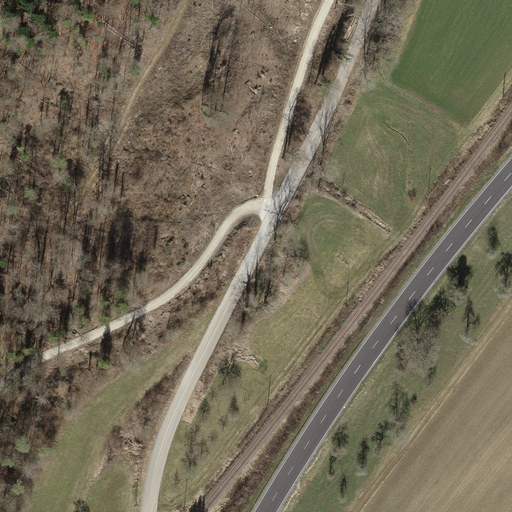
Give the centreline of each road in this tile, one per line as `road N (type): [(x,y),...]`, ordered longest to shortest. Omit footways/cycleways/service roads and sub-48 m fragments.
road 1 (track): [(0,382),(179,289),(240,210),(258,204),(276,213),(274,171),(330,0)]
road 2 (unclassified): [(151,511),(165,439),(202,351),(312,153),(375,0)]
road 3 (primary): [(511,171),(400,308),(266,511)]
road 4 (track): [(355,511),(511,303)]
